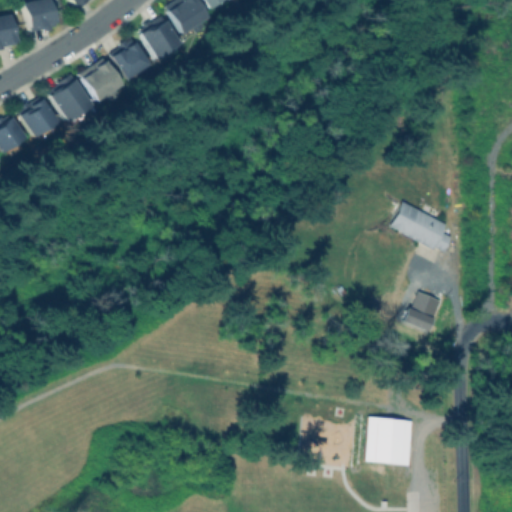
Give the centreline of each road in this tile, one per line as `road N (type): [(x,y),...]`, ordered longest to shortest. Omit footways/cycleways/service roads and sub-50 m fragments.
road 1 (residential): [(456,365),(462,511)]
road 2 (residential): [(0,81),(119,0)]
